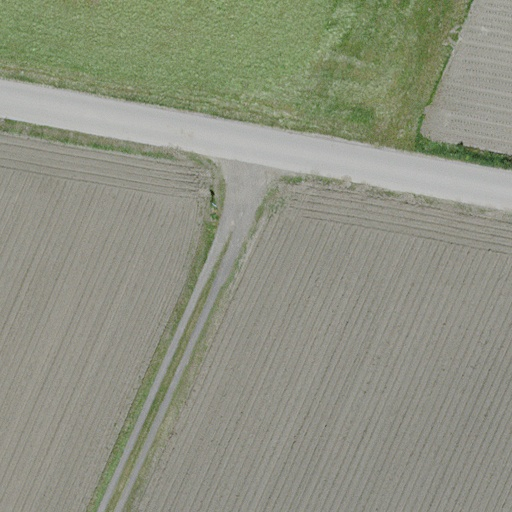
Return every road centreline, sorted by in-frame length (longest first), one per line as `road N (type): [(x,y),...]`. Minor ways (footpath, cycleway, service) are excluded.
road 1 (unclassified): [(511,193),(0,96)]
road 2 (track): [(112,511),(271,148)]
